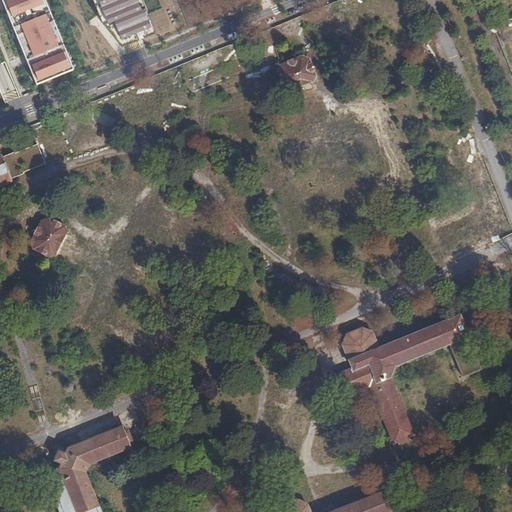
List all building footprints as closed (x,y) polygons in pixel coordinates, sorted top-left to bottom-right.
[(74,69),(45,0),(0,0),(0,2),(35,86),(74,69)] [(95,0),(105,27),(114,23),(121,42),(152,30),(145,10),(140,12),(135,0),(95,0)] [(383,0),(393,27),(407,22),(399,0),(383,0)] [(511,23),(503,26),(511,52),(511,23)] [(227,51),(191,59),(193,72),(215,66),(214,61),(220,60),(220,58),(228,56),(227,51)] [(293,91),(313,82),(315,77),(309,60),(303,57),(281,66),(279,73),(285,88),(293,91)] [(0,92),(12,90),(6,62),(0,63),(0,92)] [(192,91),(223,84),(220,69),(189,76),(192,91)] [(178,88),(149,97),(153,110),(182,102),(178,88)] [(469,208),(431,221),(442,252),(506,230),(470,127),(450,134),(452,140),(446,142),(469,208)] [(22,173),(44,164),(36,146),(14,155),(13,154),(2,159),(1,157),(0,157),(0,186),(11,182),(11,179),(23,175),(22,173)] [(56,254),(66,234),(64,228),(49,220),(41,222),(31,242),(34,251),(47,257),(56,254)] [(394,366),(448,343),(465,336),(458,317),(377,349),(371,334),(360,329),(346,336),(343,345),(353,368),(338,375),(346,394),(369,386),(392,442),(397,441),(399,444),(406,441),(406,437),(412,435),(388,377),(394,366)] [(465,336),(448,343),(461,376),(478,369),(465,336)] [(96,511),(95,509),(98,507),(84,473),(88,464),(128,447),(126,442),(130,441),(126,432),(123,433),(121,428),(68,449),(64,456),(58,453),(55,459),(60,463),(61,467),(48,473),(63,511),(96,511)] [(503,511),(511,511),(511,480),(504,477),(488,504),(503,511)] [(387,511),(386,508),(390,505),(387,497),(383,498),(379,493),(332,511),(307,511),(304,504),(296,500),(281,506),(279,511),(387,511)]
